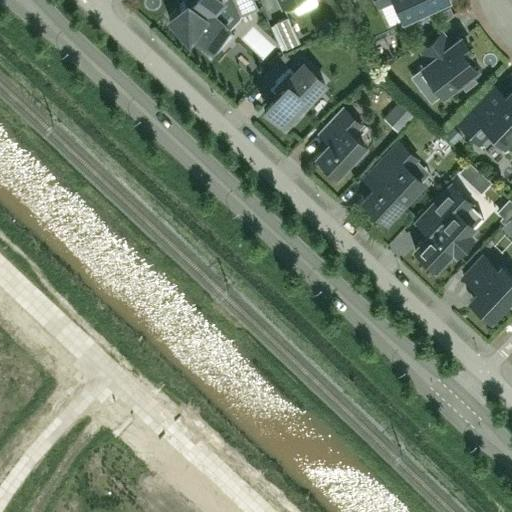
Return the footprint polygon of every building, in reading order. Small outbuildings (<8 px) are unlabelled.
[(187,0),(182,0),(168,15),(186,32),(188,29),(213,52),(232,31),(228,27),(239,16),(239,15),(232,0),(192,0),(190,3),(187,0)] [(253,0),(232,0),(239,15),(257,7),(253,0)] [(279,0),(284,10),(294,5),(291,0),(279,0)] [(448,0),(447,0),(377,0),(379,3),(384,0),(395,0),(403,17),(439,0),(446,0),(447,1),(448,0)] [(287,15),(273,22),(284,47),(299,40),(287,15)] [(469,71),(478,65),(467,51),(469,49),(459,35),(450,43),(441,32),(420,48),(428,59),(421,65),(442,92),(458,80),(464,88),(476,79),(469,71)] [(355,33),(328,42),(335,64),(362,56),(355,33)] [(297,108),(323,80),(302,61),(293,71),(288,66),(269,86),(274,91),(262,103),(287,127),(301,112),(297,108)] [(410,79),(429,103),(438,95),(420,72),(410,79)] [(511,86),(511,87),(503,95),(493,85),(458,122),(479,142),(490,129),(503,142),(511,132),(511,86)] [(398,99),(390,108),(406,123),(414,114),(398,99)] [(363,143),(352,133),(361,124),(342,106),(318,132),(328,141),(316,154),(320,158),(316,162),(328,173),(332,169),(336,172),(350,157),(355,161),(366,149),(361,145),(363,143)] [(451,124),(442,134),(451,143),(460,133),(451,124)] [(421,180),(407,167),(416,158),(397,141),(371,168),(381,178),(362,197),(385,218),(421,180)] [(468,160),(458,170),(480,192),(490,181),(468,160)] [(474,223),(462,211),(470,203),(450,184),(416,220),(428,230),(414,246),(434,265),(451,247),(454,250),(471,232),(468,229),(474,223)] [(511,213),(501,225),(511,235),(511,213)] [(511,300),(511,275),(500,264),(496,268),(482,255),(463,275),(477,288),(469,297),(489,316),(505,299),(510,303),(511,300)]
